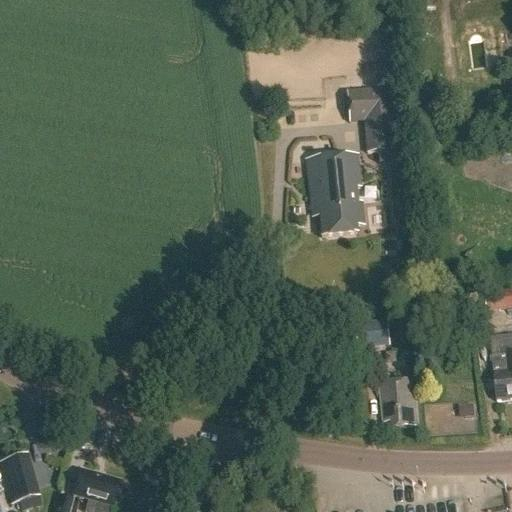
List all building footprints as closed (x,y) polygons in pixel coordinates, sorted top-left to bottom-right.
[(255,0),(257,18),(341,7),(339,0),(255,0)] [(502,57),(503,76),(511,75),(511,30),(495,31),(497,57),(502,57)] [(350,125),(365,124),(367,153),(397,151),(393,91),(348,94),(350,125)] [(309,164),(314,217),(321,217),(323,239),(358,236),(357,223),(366,222),(360,159),(309,164)] [(511,292),(485,296),(487,312),(511,309),(511,292)] [(356,327),(358,352),(389,349),(387,324),(356,327)] [(511,357),(493,359),(495,375),(498,405),(511,403),(511,357)] [(418,429),(414,382),(380,385),(384,426),(391,425),(391,432),(418,429)] [(0,462),(0,472),(9,505),(38,498),(26,456),(0,462)] [(73,499),(112,510),(119,485),(80,473),(73,499)] [(59,499),(55,511),(69,511),(73,503),(59,499)]
